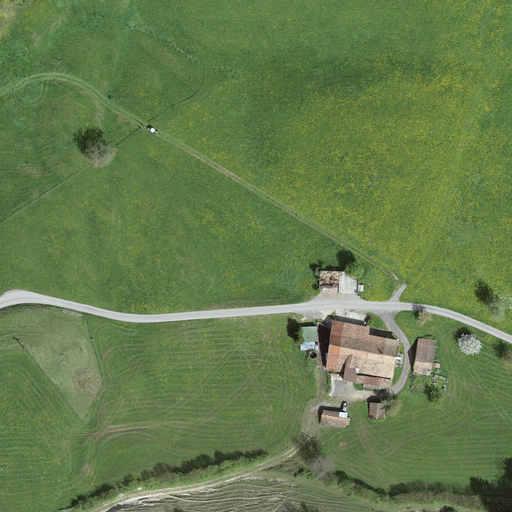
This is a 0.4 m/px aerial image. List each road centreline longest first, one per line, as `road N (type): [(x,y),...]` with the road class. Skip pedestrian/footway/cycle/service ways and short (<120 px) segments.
road 1 (track): [(0,92),(47,77),(76,81),(383,268),(396,283),(387,313),(408,352),(402,381),(391,390)]
road 2 (unclassified): [(511,340),(442,312),(385,305),(139,318),(34,298),(0,304)]
road 3 (track): [(0,432),(99,432),(391,390)]
road 4 (track): [(94,511),(285,457),(320,406)]
